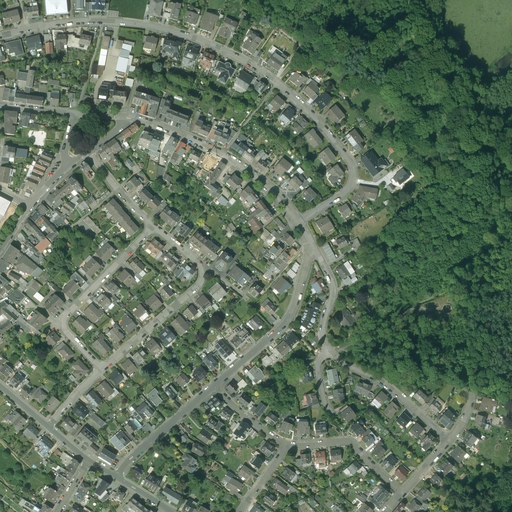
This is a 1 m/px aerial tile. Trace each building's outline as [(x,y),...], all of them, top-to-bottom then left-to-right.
[(44,0),(46,15),(55,14),(59,14),(59,13),(69,12),(67,0),(44,0)] [(75,0),(75,11),(88,12),(88,10),(88,3),(85,3),(85,0),(75,0)] [(92,0),(92,1),(93,2),(92,3),(92,8),(93,9),(95,10),(96,9),(99,9),(100,10),(103,10),(104,9),(105,3),(104,2),(105,2),(104,0),(92,0)] [(163,2),(153,0),(150,0),(150,5),(148,12),(151,12),(150,15),(159,17),(161,9),(163,2)] [(176,5),(173,4),(173,3),(171,3),(169,3),(167,9),(171,10),(169,18),(177,20),(181,4),(176,3),(176,5)] [(27,8),(26,8),(27,13),(28,18),(32,18),(31,17),(39,16),(38,12),(39,11),(38,6),(27,8)] [(167,9),(165,8),(164,9),(162,18),(169,20),(169,18),(171,10),(167,9)] [(200,10),(194,8),(193,13),(187,11),(183,21),(188,23),(192,24),(195,25),(198,15),(200,10)] [(17,10),(2,14),(4,25),(20,21),(17,10)] [(218,16),(206,12),(200,29),(211,33),(214,24),(216,25),(218,16)] [(226,18),(218,35),(227,39),(228,37),(231,31),(233,33),(234,32),(238,24),(226,18)] [(247,36),(244,41),(247,43),(244,48),(252,53),(261,40),(254,35),(255,34),(249,30),(246,35),(247,36)] [(80,39),(74,37),(73,34),(66,35),(67,46),(71,47),(84,50),(85,45),(89,46),(91,38),(89,37),(81,35),(80,39)] [(66,35),(57,35),(57,40),(58,40),(59,49),(63,49),(63,45),(67,44),(66,35)] [(40,36),(31,38),(26,39),(29,51),(30,51),(31,52),(32,54),(34,54),(35,53),(36,51),(35,49),(36,49),(36,48),(42,46),(41,42),(40,36)] [(151,37),(147,36),(145,43),(144,48),(155,50),(158,39),(154,38),(153,37),(152,36),(151,37)] [(109,38),(103,37),(100,56),(106,57),(109,38)] [(168,40),(164,39),(164,40),(162,48),(162,50),(175,53),(176,50),(177,43),(168,41),(168,40)] [(8,43),(9,49),(10,53),(18,51),(18,55),(23,53),(20,40),(8,43)] [(133,42),(122,40),(115,71),(127,73),(131,56),(128,55),(130,46),(133,46),(133,42)] [(52,43),(45,43),(45,47),(46,54),(53,54),(52,43)] [(198,50),(187,46),(181,63),(192,67),(197,53),(198,50)] [(203,54),(201,60),(200,63),(199,64),(203,65),(205,66),(209,55),(209,54),(204,52),(203,54)] [(281,56),(274,52),(266,63),(278,71),(288,58),(283,54),(281,56)] [(214,57),(209,55),(205,66),(205,67),(206,67),(210,69),(211,66),(211,64),(212,64),(213,59),(214,57)] [(100,56),(97,75),(101,76),(101,71),(103,71),(106,57),(100,56)] [(225,65),(224,66),(219,63),(219,62),(215,69),(215,70),(216,69),(221,72),(217,79),(225,83),(229,76),(231,77),(235,70),(231,68),(231,67),(231,65),(230,64),(229,64),(228,63),(227,63),(226,64),(225,65)] [(27,82),(26,87),(30,88),(32,88),(35,71),(29,70),(28,73),(27,82)] [(294,75),(290,79),(298,87),(303,81),(306,77),(306,76),(305,77),(302,74),(298,70),(295,73),(294,73),(294,75)] [(254,78),(242,71),(234,83),(246,90),(249,86),(254,78)] [(28,73),(18,72),(17,80),(27,82),(28,73)] [(257,78),(255,76),(254,78),(249,86),(251,87),(256,80),(257,78)] [(134,80),(127,78),(125,85),(132,86),(134,80)] [(267,86),(260,81),(259,82),(254,89),(260,94),(267,86)] [(307,86),(303,91),(310,98),(311,98),(315,94),(317,90),(318,89),(311,82),(310,82),(307,86)] [(108,90),(99,89),(97,100),(107,101),(108,94),(110,94),(110,95),(112,95),(114,95),(115,91),(115,86),(111,85),(109,87),(108,86),(108,88),(108,89),(108,90)] [(127,93),(115,91),(114,95),(113,102),(125,103),(127,93)] [(151,97),(142,94),(142,93),(136,91),(136,92),(135,91),(132,103),(142,107),(143,104),(147,105),(148,104),(151,97)] [(324,93),(319,99),(315,103),(322,109),(331,99),(324,93)] [(24,95),(15,94),(15,97),(14,102),(26,104),(27,96),(24,95)] [(52,94),(51,94),(50,102),(51,103),(54,104),(55,105),(57,105),(58,104),(59,95),(52,94)] [(277,95),(270,104),(278,111),(281,107),(285,102),(277,95)] [(43,98),(27,96),(26,104),(42,106),(43,98)] [(160,100),(151,97),(148,104),(153,105),(151,110),(150,110),(148,116),(147,117),(154,119),(160,100)] [(171,102),(165,100),(162,108),(161,112),(166,114),(168,109),(169,110),(171,105),(170,105),(171,102)] [(147,105),(143,104),(142,107),(141,110),(140,110),(138,114),(144,116),(147,105)] [(344,116),(335,105),(330,109),(332,112),(327,116),(333,122),(335,121),(336,123),(339,120),(344,116)] [(291,109),(289,107),(286,111),(280,116),(283,118),(282,119),(287,124),(291,119),(295,116),(293,115),(295,113),(291,109)] [(169,110),(168,109),(166,114),(165,117),(173,120),(172,120),(178,123),(178,122),(186,125),(189,118),(180,114),(177,113),(176,113),(169,110)] [(17,113),(4,111),(5,134),(14,135),(14,131),(15,131),(15,127),(12,126),(11,123),(16,124),(17,113)] [(35,114),(22,113),(18,128),(22,128),(22,127),(27,128),(28,124),(29,120),(34,121),(35,114)] [(297,122),(291,127),(295,130),(296,129),(299,132),(308,123),(302,117),(301,117),(297,122)] [(197,120),(192,131),(198,134),(202,125),(203,123),(197,120)] [(214,128),(213,129),(215,130),(219,132),(223,122),(218,120),(217,122),(214,128)] [(202,125),(198,134),(206,137),(210,129),(211,127),(207,125),(207,127),(202,125)] [(131,127),(121,134),(125,139),(126,140),(129,138),(128,137),(134,132),(131,127)] [(222,133),(218,142),(225,145),(228,136),(225,135),(227,130),(224,128),(222,133)] [(312,129),(304,136),(308,142),(311,140),(316,146),(321,142),(314,133),(315,132),(312,129)] [(216,131),(215,130),(212,139),(218,142),(222,133),(219,132),(216,131)] [(353,130),(344,137),(346,140),(347,139),(353,147),(361,142),(358,138),(359,137),(353,130)] [(153,135),(144,132),(142,136),(141,136),(138,145),(148,149),(150,144),(153,135)] [(243,132),(237,140),(239,142),(242,139),(243,140),(245,137),(244,137),(246,134),(243,132)] [(121,134),(114,139),(119,145),(122,143),(121,141),(125,139),(121,134)] [(161,137),(154,134),(153,135),(150,144),(158,147),(161,137)] [(119,145),(114,139),(110,142),(117,152),(121,149),(119,145)] [(239,142),(237,140),(231,148),(242,156),(250,145),(247,143),(244,146),(239,142)] [(117,152),(110,142),(106,145),(113,155),(117,152)] [(106,145),(101,148),(103,151),(99,154),(103,159),(108,154),(112,159),(115,158),(111,152),(106,145)] [(250,145),(242,156),(251,163),(255,157),(252,155),(254,151),(252,150),(251,151),(250,150),(252,147),(250,145)] [(10,148),(3,147),(1,161),(9,162),(9,158),(14,159),(14,157),(15,149),(10,148)] [(327,148),(319,155),(324,161),(323,162),(325,165),(334,159),(329,153),(330,152),(327,148)] [(27,150),(15,149),(14,157),(26,158),(27,150)] [(200,155),(192,151),(188,157),(197,162),(200,155)] [(50,156),(42,152),(40,157),(51,162),(53,157),(50,156)] [(369,153),(360,160),(363,163),(364,163),(371,172),(370,173),(373,177),(383,169),(378,161),(376,162),(369,153)] [(261,159),(261,160),(255,167),(262,172),(267,165),(263,161),(268,156),(266,154),(261,159)] [(51,162),(40,157),(38,162),(47,166),(46,166),(48,167),(51,162)] [(291,167),(282,160),(277,166),(279,168),(278,170),(283,174),(286,171),(287,172),(291,167)] [(47,166),(38,162),(36,162),(34,167),(44,171),(46,166),(47,166)] [(85,162),(80,167),(85,174),(87,172),(91,169),(85,162)] [(220,162),(216,168),(221,172),(225,165),(220,162)] [(331,169),(328,171),(332,176),(330,178),(331,179),(329,180),(332,184),(338,180),(337,180),(343,174),(336,165),(331,169)] [(329,166),(322,172),(324,174),(328,171),(331,169),(329,166)] [(5,168),(0,167),(0,174),(9,176),(10,169),(5,168)] [(44,171),(34,167),(32,172),(42,176),(44,171)] [(216,168),(208,180),(213,184),(221,172),(216,168)] [(400,172),(394,177),(395,179),(393,184),(398,186),(399,184),(409,177),(402,169),(399,171),(400,172)] [(42,176),(32,172),(31,175),(30,176),(29,178),(38,182),(39,182),(42,176)] [(9,176),(0,174),(0,182),(2,183),(8,184),(8,183),(9,176)] [(243,182),(234,174),(229,179),(226,182),(227,182),(228,181),(231,185),(235,189),(234,190),(235,190),(239,186),(243,182)] [(297,179),(295,176),(288,182),(295,191),(306,181),(300,175),(297,179)] [(73,177),(67,181),(69,183),(74,189),(76,191),(81,188),(73,177)] [(29,178),(28,178),(27,181),(27,180),(26,182),(25,184),(29,186),(34,188),(35,188),(38,182),(29,178)] [(134,178),(126,184),(131,190),(132,189),(133,190),(134,190),(140,184),(137,180),(136,181),(134,178)] [(284,182),(280,178),(276,182),(280,186),(284,182)] [(213,184),(208,180),(204,186),(213,192),(212,194),(216,196),(219,191),(220,191),(221,189),(213,184)] [(74,189),(69,183),(62,188),(65,192),(68,195),(74,189)] [(140,184),(134,190),(137,193),(141,188),(143,186),(141,184),(140,184)] [(252,191),(247,187),(240,195),(245,199),(252,191)] [(377,190),(361,187),(358,191),(366,197),(376,199),(377,190)] [(62,188),(59,191),(57,190),(51,196),(53,198),(54,199),(58,195),(60,197),(65,192),(62,188)] [(316,196),(309,188),(300,196),(302,199),(304,197),(309,203),(316,196)] [(74,189),(68,195),(72,199),(78,193),(76,191),(74,189)] [(139,195),(138,196),(147,204),(153,198),(145,189),(144,191),(139,195)] [(252,191),(245,199),(252,205),(254,202),(255,202),(258,198),(255,194),(252,191)] [(358,191),(351,201),(358,205),(361,202),(362,203),(366,197),(358,191)] [(228,202),(221,195),(216,201),(224,206),(228,202)] [(0,197),(0,214),(4,216),(11,203),(4,199),(0,197)] [(154,197),(147,204),(154,211),(158,207),(157,206),(160,203),(154,197)] [(73,199),(68,204),(66,203),(64,206),(71,211),(74,208),(73,206),(75,203),(73,199)] [(112,199),(105,206),(110,211),(117,204),(112,199)] [(266,208),(260,201),(256,204),(257,206),(257,207),(259,209),(249,217),(250,218),(247,220),(249,222),(266,208)] [(50,208),(43,202),(41,204),(48,211),(50,208)] [(41,204),(37,209),(40,213),(44,216),(48,211),(41,204)] [(117,204),(110,211),(114,216),(121,210),(121,209),(117,204)] [(346,204),(338,209),(343,218),(351,213),(346,204)] [(71,211),(64,206),(62,210),(64,212),(63,212),(65,214),(66,213),(68,215),(71,211)] [(164,210),(159,216),(166,222),(173,213),(172,214),(169,211),(169,210),(166,208),(166,207),(164,210)] [(266,208),(249,222),(253,227),(251,228),(253,230),(254,229),(256,232),(261,228),(255,221),(253,223),(252,223),(259,218),(261,217),(262,218),(264,217),(267,221),(272,217),(266,208)] [(37,209),(30,217),(35,223),(43,216),(40,213),(37,209)] [(114,216),(118,221),(125,215),(121,210),(114,216)] [(65,215),(61,213),(57,211),(56,213),(58,215),(59,216),(60,218),(61,219),(62,219),(63,221),(66,219),(64,216),(65,215)] [(173,213),(166,222),(172,227),(180,219),(173,213)] [(125,215),(118,221),(123,226),(129,220),(130,219),(125,215)] [(43,216),(35,223),(38,226),(41,223),(43,224),(46,220),(43,216)] [(327,217),(319,222),(319,221),(315,223),(322,235),(328,231),(327,230),(332,227),(327,217)] [(285,227),(276,218),(273,221),(278,226),(279,225),(283,229),(285,227)] [(40,233),(28,220),(25,224),(36,236),(40,233)] [(51,225),(47,228),(51,233),(55,230),(58,227),(55,223),(56,223),(56,221),(55,220),(51,225)] [(123,226),(122,227),(127,231),(134,225),(129,220),(123,226)] [(191,231),(180,222),(178,225),(183,228),(179,233),(185,238),(191,231)] [(134,225),(127,231),(131,236),(138,230),(134,225)] [(183,228),(178,225),(175,229),(179,233),(183,228)] [(51,233),(47,237),(52,242),(60,234),(55,230),(51,233)] [(208,241),(197,232),(189,242),(200,251),(208,241)] [(40,233),(36,236),(41,242),(45,238),(40,233)] [(293,240),(287,234),(283,237),(290,244),(293,240)] [(271,235),(264,242),(269,246),(275,238),(271,235)] [(25,243),(17,236),(12,243),(23,250),(26,246),(24,244),(25,243)] [(25,243),(24,244),(26,246),(27,246),(30,243),(30,244),(33,241),(34,240),(31,237),(25,243)] [(290,244),(283,237),(281,239),(288,246),(290,244)] [(343,237),(335,241),(339,250),(347,246),(343,237)] [(45,238),(41,242),(46,247),(51,243),(45,238)] [(117,244),(112,239),(109,241),(113,245),(115,247),(117,244)] [(150,244),(147,248),(152,252),(159,243),(154,239),(150,244)] [(208,241),(200,251),(205,255),(213,245),(208,241)] [(41,242),(35,248),(39,251),(41,253),(46,247),(41,242)] [(322,245),(330,261),(336,258),(327,242),(322,245)] [(26,246),(23,250),(22,251),(25,253),(29,248),(30,249),(33,246),(30,244),(30,243),(27,246),(26,246)] [(159,243),(152,252),(156,256),(157,256),(160,252),(164,247),(159,243)] [(111,247),(107,244),(102,249),(110,257),(115,251),(111,247)] [(19,252),(10,245),(2,258),(11,264),(19,252)] [(213,245),(205,255),(211,260),(211,259),(215,254),(219,250),(213,245)] [(35,248),(33,246),(30,249),(32,251),(28,255),(30,257),(33,254),(34,253),(38,257),(39,256),(41,253),(39,251),(35,248)] [(277,248),(274,246),(271,248),(272,248),(269,252),(271,254),(272,253),(275,257),(282,250),(278,247),(277,248)] [(110,257),(102,249),(97,254),(101,258),(105,262),(110,257)] [(269,252),(266,249),(262,255),(266,259),(271,254),(269,252)] [(288,254),(287,253),(286,254),(284,253),(283,252),(280,254),(281,255),(288,261),(295,251),(292,249),(288,254)] [(164,257),(161,261),(166,265),(174,256),(169,251),(164,257)] [(32,263),(19,252),(11,264),(13,265),(17,268),(17,267),(21,270),(30,275),(36,278),(43,271),(37,266),(32,263)] [(220,258),(215,264),(223,271),(233,260),(224,253),(220,258)] [(288,261),(281,255),(278,258),(279,258),(285,264),(288,261)] [(174,256),(166,265),(172,269),(172,270),(175,266),(180,260),(174,256)] [(38,258),(37,257),(34,261),(38,264),(41,266),(44,263),(41,260),(38,258)] [(2,258),(0,260),(0,271),(2,273),(4,270),(5,270),(7,267),(8,268),(11,264),(2,258)] [(97,262),(93,258),(92,259),(87,264),(95,272),(101,266),(97,262)] [(285,264),(279,258),(273,266),(277,269),(280,271),(285,264)] [(145,268),(136,259),(130,265),(137,273),(139,274),(145,268)] [(235,262),(229,269),(232,270),(235,266),(236,266),(238,264),(235,262)] [(95,272),(87,264),(82,269),(86,273),(90,277),(95,272)] [(194,272),(187,266),(184,264),(181,268),(175,275),(179,278),(183,274),(189,279),(194,272)] [(343,265),(335,270),(336,271),(336,272),(337,273),(342,280),(350,275),(343,265)] [(241,272),(235,267),(236,266),(235,266),(232,270),(228,275),(235,281),(242,272),(241,272)] [(84,276),(78,270),(76,273),(82,278),(84,276)] [(133,278),(125,270),(118,277),(128,287),(127,286),(129,284),(130,285),(135,280),(133,278)] [(242,272),(235,281),(243,287),(250,278),(242,272)] [(20,278),(10,273),(7,277),(11,280),(16,284),(20,278)] [(78,286),(79,287),(85,282),(82,278),(76,273),(70,279),(72,280),(78,286)] [(290,277),(289,276),(284,280),(289,284),(293,280),(290,277)] [(20,278),(16,284),(19,286),(21,284),(24,282),(20,278)] [(32,278),(24,287),(27,289),(36,281),(32,278)] [(282,278),(273,288),(280,295),(285,290),(286,291),(291,286),(289,284),(284,280),(282,278)] [(320,280),(317,282),(314,278),(311,281),(311,283),(314,288),(314,289),(317,293),(321,290),(324,288),(324,287),(322,285),(323,283),(320,280)] [(16,284),(11,280),(7,285),(8,286),(11,289),(14,291),(17,288),(19,286),(16,284)] [(68,297),(78,286),(72,280),(62,291),(68,297)] [(114,285),(111,283),(106,288),(113,295),(115,293),(114,292),(118,288),(115,285),(114,285)] [(217,283),(208,291),(216,300),(225,292),(217,283)] [(19,286),(17,288),(21,292),(22,293),(23,291),(25,292),(27,289),(24,287),(21,284),(19,286)] [(254,285),(248,291),(255,298),(262,290),(255,284),(254,285)] [(3,289),(2,288),(1,289),(0,290),(0,294),(2,296),(6,292),(7,293),(11,289),(8,286),(7,286),(6,285),(3,289)] [(173,295),(166,286),(159,292),(167,300),(173,295)] [(17,288),(14,291),(9,295),(8,296),(14,301),(21,292),(17,288)] [(68,297),(62,291),(59,293),(59,294),(67,300),(67,301),(69,298),(68,297)] [(21,292),(14,301),(18,305),(26,296),(22,293),(21,292)] [(44,298),(37,292),(33,296),(40,302),(44,298)] [(109,300),(102,293),(98,297),(99,298),(96,301),(105,310),(108,307),(106,306),(110,302),(111,302),(109,300)] [(57,296),(55,294),(43,307),(52,315),(55,312),(61,306),(60,306),(64,303),(57,296)] [(67,300),(59,294),(57,296),(64,303),(67,300)] [(203,295),(200,298),(200,297),(195,301),(201,308),(204,311),(211,305),(203,295)] [(155,296),(147,303),(154,311),(162,304),(157,299),(155,296)] [(277,309),(267,299),(261,305),(271,315),(277,309)] [(6,303),(4,302),(0,305),(0,316),(3,314),(9,320),(11,321),(15,316),(13,315),(15,312),(13,310),(14,309),(10,306),(9,305),(8,306),(6,303)] [(313,306),(310,306),(309,309),(305,308),(303,316),(299,324),(301,326),(298,331),(300,332),(306,335),(307,333),(308,334),(309,331),(309,330),(308,330),(311,325),(312,326),(315,322),(316,318),(315,317),(316,312),(317,312),(319,305),(313,303),(313,306)] [(451,311),(452,309),(451,307),(450,305),(449,304),(447,304),(445,304),(443,305),(442,307),(442,309),(442,311),(444,312),(445,313),(447,314),(449,313),(450,312),(451,311)] [(91,305),(84,312),(93,322),(100,314),(101,314),(97,311),(91,305)] [(196,312),(191,306),(187,309),(183,312),(190,319),(197,313),(196,312)] [(142,307),(139,310),(138,309),(133,313),(141,322),(149,315),(146,312),(142,307)] [(21,315),(18,313),(20,311),(17,309),(16,311),(14,309),(13,310),(15,312),(13,315),(15,316),(17,319),(28,327),(37,334),(36,335),(38,337),(41,333),(27,322),(23,319),(24,317),(21,315)] [(47,319),(36,310),(27,322),(38,330),(47,319)] [(349,318),(344,311),(345,310),(336,317),(339,320),(340,320),(345,326),(344,327),(347,330),(356,323),(351,317),(349,318)] [(271,315),(267,319),(272,324),(276,320),(271,315)] [(179,316),(171,323),(180,334),(188,326),(185,323),(179,316)] [(262,323),(256,316),(250,322),(253,325),(252,326),(256,330),(262,323)] [(85,323),(79,317),(72,324),(81,332),(83,330),(84,330),(88,326),(85,323)] [(128,317),(120,324),(128,333),(136,326),(131,320),(128,317)] [(28,327),(17,319),(15,322),(25,330),(28,327)] [(4,324),(3,325),(4,326),(3,327),(6,331),(15,324),(14,323),(11,321),(9,320),(9,321),(4,324)] [(92,324),(87,320),(85,323),(88,326),(89,327),(91,329),(94,327),(91,325),(92,324)] [(117,331),(114,327),(113,328),(109,332),(112,335),(111,335),(114,339),(114,340),(117,343),(124,338),(121,334),(120,335),(117,331)] [(175,338),(167,328),(164,330),(166,332),(159,338),(165,344),(169,342),(170,343),(175,338)] [(240,332),(237,335),(242,341),(245,338),(246,339),(250,336),(244,328),(240,332)] [(60,339),(53,332),(52,333),(47,338),(50,341),(48,343),(51,347),(60,339)] [(294,335),(291,332),(282,339),(283,341),(290,348),(295,343),(296,345),(300,342),(294,335)] [(237,335),(230,341),(236,348),(240,344),(239,343),(242,341),(237,335)] [(102,341),(100,338),(99,338),(94,343),(99,349),(98,349),(103,355),(110,350),(102,341)] [(157,344),(152,339),(145,345),(154,356),(162,350),(157,344)] [(221,340),(213,347),(217,351),(215,353),(216,354),(218,352),(225,360),(232,353),(221,340)] [(275,348),(280,353),(281,355),(290,348),(283,341),(275,348)] [(62,342),(56,348),(59,351),(65,345),(62,342)] [(74,354),(65,345),(59,351),(67,361),(74,354)] [(280,353),(275,348),(271,352),(277,356),(280,353)] [(147,357),(140,349),(134,355),(134,356),(137,360),(139,361),(141,359),(142,360),(147,357)] [(210,353),(202,360),(210,369),(214,366),(215,367),(218,365),(212,358),(216,354),(215,353),(212,355),(210,353)] [(269,358),(266,355),(260,361),(266,367),(270,364),(269,363),(272,360),(274,363),(277,360),(273,355),(269,358)] [(89,371),(79,360),(74,363),(79,368),(72,374),(78,380),(89,371)] [(133,365),(129,360),(121,366),(129,375),(136,369),(133,365)] [(12,371),(6,365),(4,367),(0,371),(7,377),(12,371)] [(256,366),(246,374),(249,376),(248,377),(250,379),(251,379),(256,384),(258,382),(259,383),(263,379),(262,378),(265,376),(262,373),(263,372),(259,368),(258,368),(256,366)] [(200,367),(197,369),(198,371),(193,376),(198,382),(207,374),(200,367)] [(334,369),(327,371),(330,385),(334,384),(334,385),(336,384),(339,383),(337,376),(336,376),(334,369)] [(121,375),(116,370),(109,377),(116,385),(123,379),(124,379),(121,375)] [(304,372),(302,373),(304,383),(312,381),(311,371),(310,371),(304,372)] [(189,381),(183,374),(176,380),(179,383),(180,382),(183,386),(189,381)] [(16,375),(10,382),(16,388),(24,379),(21,377),(20,378),(16,375)] [(242,379),(235,386),(238,388),(238,389),(239,390),(243,387),(244,388),(246,385),(247,384),(242,379)] [(107,384),(106,384),(104,381),(97,387),(107,399),(114,392),(112,390),(107,384)] [(235,386),(232,382),(227,387),(232,394),(235,391),(238,389),(238,388),(235,386)] [(371,387),(363,383),(362,385),(358,383),(355,391),(359,393),(360,392),(367,395),(371,387)] [(25,386),(20,392),(26,398),(29,394),(31,391),(25,386)] [(171,386),(165,391),(171,399),(177,393),(171,386)] [(31,391),(29,394),(31,396),(37,389),(35,387),(31,391)] [(155,389),(147,395),(156,406),(162,401),(156,394),(158,392),(155,389)] [(341,389),(333,391),(334,396),(333,396),(334,403),(344,401),(341,389)] [(40,390),(34,398),(40,403),(44,398),(44,399),(47,396),(40,390)] [(427,398),(419,390),(413,396),(422,404),(426,400),(427,398)] [(92,391),(85,398),(88,401),(89,401),(90,402),(94,407),(95,407),(98,404),(97,402),(100,400),(92,391)] [(387,399),(380,392),(372,401),(379,407),(387,399)] [(315,393),(307,395),(308,401),(307,401),(308,406),(312,405),(318,403),(315,393)] [(251,401),(243,395),(238,400),(246,407),(251,401)] [(53,397),(44,407),(50,413),(59,402),(53,397)] [(216,397),(207,405),(211,409),(214,407),(215,408),(221,403),(216,397)] [(498,401),(484,397),(483,402),(484,402),(483,405),(482,405),(481,410),(491,413),(493,406),(496,407),(498,401)] [(175,401),(172,404),(177,410),(180,407),(175,401)] [(441,408),(434,401),(428,408),(436,414),(441,408)] [(149,408),(144,402),(138,408),(137,408),(132,412),(140,422),(146,417),(146,418),(148,418),(149,417),(150,417),(154,413),(149,408)] [(392,402),(383,413),(387,416),(390,413),(393,415),(396,411),(395,410),(397,407),(398,408),(392,402)] [(256,408),(253,412),(259,417),(266,408),(261,403),(256,408)] [(86,411),(78,404),(72,411),(80,418),(83,415),(84,416),(87,412),(88,412),(86,411)] [(233,414),(225,408),(220,414),(228,420),(233,414)] [(345,411),(341,415),(347,422),(350,420),(350,419),(352,417),(352,418),(355,416),(350,408),(345,411)] [(445,408),(436,418),(438,420),(447,410),(445,408)] [(456,418),(447,410),(438,420),(448,429),(451,425),(450,425),(456,418)] [(10,416),(8,419),(8,420),(13,424),(19,417),(17,414),(18,414),(15,411),(10,416)] [(105,422),(93,413),(91,415),(90,417),(101,427),(105,422)] [(278,419),(270,413),(265,420),(273,426),(278,419)] [(411,420),(404,414),(397,421),(404,428),(404,427),(410,420),(411,420)] [(486,417),(477,415),(475,421),(476,422),(475,426),(484,428),(486,424),(484,424),(486,417)] [(19,417),(13,424),(16,427),(18,426),(19,427),(18,429),(21,426),(21,425),(23,423),(26,421),(23,418),(22,419),(19,417)] [(142,426),(134,417),(131,421),(134,425),(133,425),(136,429),(137,428),(138,429),(139,429),(142,427),(142,426)] [(67,418),(64,421),(64,422),(61,425),(68,432),(73,427),(75,424),(67,418)] [(217,424),(210,419),(206,426),(213,431),(214,429),(218,432),(223,424),(219,421),(217,424)] [(360,420),(350,428),(356,436),(359,434),(363,430),(361,427),(364,425),(360,420)] [(410,420),(404,427),(407,429),(413,422),(410,420)] [(131,421),(125,427),(127,430),(131,434),(136,429),(133,425),(134,425),(131,421)] [(292,425),(283,421),(283,422),(280,431),(289,434),(291,430),(290,429),(292,425)] [(250,427),(242,422),(237,430),(234,434),(234,435),(235,435),(236,436),(237,436),(238,436),(242,439),(247,432),(250,428),(250,427)] [(308,423),(299,422),(299,428),(302,428),(301,434),(309,435),(309,428),(307,427),(308,423)] [(321,426),(315,427),(316,435),(327,434),(326,426),(325,422),(320,423),(321,426)] [(148,423),(142,429),(146,433),(152,428),(148,423)] [(423,430),(415,423),(407,433),(411,437),(413,435),(416,438),(419,435),(423,430)] [(30,425),(23,433),(26,436),(27,434),(33,439),(38,434),(34,430),(35,429),(30,425)] [(97,438),(85,427),(76,438),(81,442),(80,443),(82,444),(83,444),(88,448),(92,444),(97,438)] [(131,434),(127,430),(125,432),(132,440),(134,438),(131,434)] [(211,437),(202,430),(197,437),(206,444),(211,437)] [(125,432),(124,431),(122,433),(129,442),(132,440),(125,432)] [(121,432),(114,438),(115,440),(112,442),(120,451),(130,442),(129,442),(123,434),(122,433),(121,432)] [(472,434),(468,432),(464,439),(463,439),(465,440),(463,442),(468,446),(471,448),(472,447),(473,445),(478,438),(472,434)] [(366,436),(362,440),(365,444),(368,446),(374,441),(369,434),(368,434),(366,436)] [(435,439),(428,434),(426,437),(423,440),(426,443),(423,446),(426,449),(435,439)] [(40,436),(34,444),(36,446),(38,443),(42,438),(40,436)] [(54,446),(44,437),(42,438),(38,443),(45,448),(40,453),(44,457),(54,446)] [(195,443),(187,438),(183,445),(191,450),(195,443)] [(203,447),(200,445),(200,446),(195,443),(191,450),(202,457),(206,450),(202,448),(203,447)] [(274,448),(266,443),(260,451),(261,451),(264,453),(264,452),(269,456),(274,448)] [(99,450),(92,444),(88,448),(95,454),(99,450)] [(381,448),(379,446),(377,448),(372,453),(376,456),(378,459),(385,452),(381,448)] [(467,453),(458,446),(450,455),(459,463),(467,453)] [(116,456),(104,448),(98,457),(110,465),(116,456)] [(340,450),(330,451),(331,461),(341,460),(340,450)] [(324,452),(320,453),(320,454),(315,454),(316,463),(325,462),(324,452)] [(196,460),(185,453),(182,458),(185,460),(181,466),(192,473),(194,469),(191,467),(196,460)] [(309,454),(301,455),(301,459),(296,459),(297,466),(302,465),(302,464),(310,463),(309,454)] [(263,460),(257,456),(251,464),(259,469),(262,464),(261,464),(263,460)] [(393,459),(390,456),(383,463),(390,470),(397,463),(393,460),(393,459)] [(80,463),(73,459),(71,461),(65,457),(63,460),(65,461),(77,469),(80,463)] [(457,469),(447,460),(444,464),(443,463),(439,468),(442,471),(446,474),(450,470),(454,473),(457,469)] [(77,469),(65,461),(63,464),(66,466),(67,465),(68,466),(66,470),(73,475),(77,469)] [(360,469),(356,464),(357,464),(355,461),(347,469),(353,475),(358,471),(360,469)] [(255,473),(243,466),(238,473),(247,479),(250,475),(253,476),(255,473)] [(408,474),(400,467),(394,474),(402,480),(408,474)] [(142,474),(134,469),(130,476),(137,481),(142,474)] [(295,474),(287,469),(282,476),(290,482),(295,474)] [(64,474),(58,470),(56,473),(59,474),(69,481),(73,475),(66,470),(64,474)] [(242,485),(232,479),(234,475),(230,472),(226,480),(227,482),(227,483),(228,484),(226,487),(227,488),(235,493),(236,493),(238,490),(239,491),(240,490),(242,485)] [(59,474),(55,481),(58,483),(65,488),(69,481),(59,474)] [(442,480),(436,474),(430,481),(436,487),(442,480)] [(149,475),(143,484),(149,488),(155,479),(149,475)] [(105,482),(97,477),(92,484),(98,488),(94,493),(100,496),(104,491),(101,489),(105,482)] [(155,479),(149,488),(155,492),(161,482),(155,479)] [(286,487),(280,482),(276,479),(270,486),(275,490),(276,488),(285,494),(288,490),(289,489),(286,487)] [(91,487),(83,482),(78,489),(86,494),(91,487)] [(65,488),(58,483),(54,490),(61,494),(61,495),(65,488)] [(54,490),(49,487),(42,497),(54,505),(61,494),(54,490)] [(431,493),(424,487),(418,495),(419,496),(424,500),(426,496),(427,497),(431,493)] [(181,497),(165,488),(161,493),(168,497),(167,499),(177,505),(181,497)] [(388,493),(382,488),(380,490),(376,495),(382,500),(388,493)] [(86,494),(78,489),(74,496),(82,501),(86,494)] [(116,493),(114,497),(117,499),(122,501),(123,498),(122,498),(124,494),(118,490),(116,493)] [(100,496),(98,498),(103,503),(108,497),(109,496),(104,491),(100,496)] [(277,499),(268,493),(263,500),(272,506),(277,499)] [(382,500),(376,495),(372,499),(370,501),(377,507),(382,500)] [(138,503),(132,498),(126,505),(129,507),(132,510),(138,503)] [(197,504),(189,499),(188,501),(185,505),(183,508),(188,511),(191,511),(194,508),(197,504)] [(314,507),(318,503),(314,499),(309,502),(314,507)] [(35,507),(26,501),(25,503),(22,502),(21,504),(33,511),(34,510),(33,509),(35,507)] [(415,511),(421,506),(414,501),(407,508),(412,511),(415,511)] [(138,503),(132,510),(134,511),(135,511),(138,511),(143,507),(138,503)] [(400,511),(405,506),(401,503),(399,506),(398,506),(397,507),(398,508),(395,510),(397,511),(400,511)]
